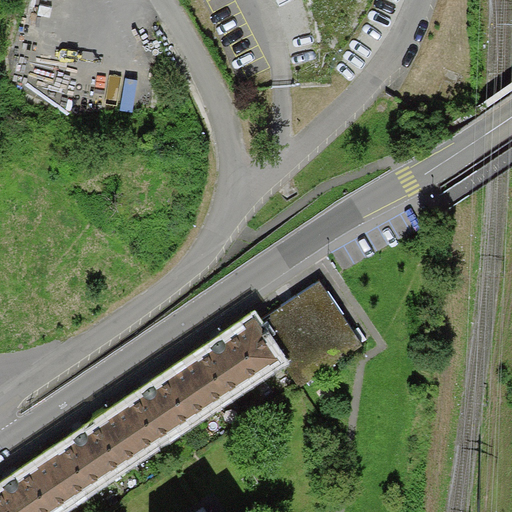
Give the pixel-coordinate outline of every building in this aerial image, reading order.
[(257,319),(279,352),(300,383),(362,341),(319,278),(269,311),(257,319)] [(205,348),(184,362),(209,399),(279,352),(257,319),(254,315),(205,348)] [(209,399),(184,362),(139,392),(115,408),(140,446),(209,399)] [(140,446),(115,408),(70,438),(46,455),(71,492),(140,446)] [(41,511),(71,492),(46,455),(1,484),(0,485),(0,511),(41,511)]
